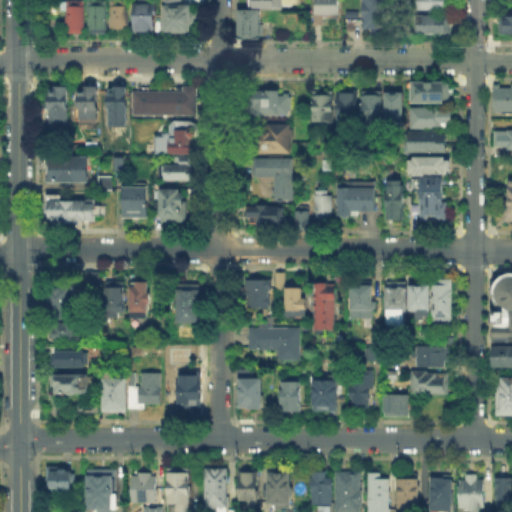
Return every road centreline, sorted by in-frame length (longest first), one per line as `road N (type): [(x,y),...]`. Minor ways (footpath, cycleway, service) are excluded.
road 1 (residential): [(0,251),(511,252)]
road 2 (residential): [(19,446),(39,438),(511,438)]
road 3 (residential): [(18,61),(511,62)]
road 4 (residential): [(474,0),(473,438)]
road 5 (residential): [(220,0),(219,438)]
road 6 (tertiary): [(18,0),(19,251)]
road 7 (tertiary): [(19,251),(19,446)]
